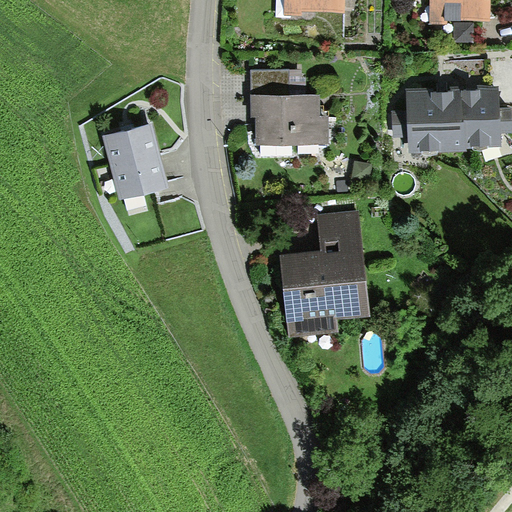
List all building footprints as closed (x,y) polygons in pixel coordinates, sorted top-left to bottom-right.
[(340,0),(282,0),(282,13),(301,13),(301,9),(341,10),(340,0)] [(484,18),(484,0),(426,0),(426,22),(454,22),(454,18),(484,18)] [(297,67),(247,68),(247,116),(252,115),(252,142),(326,141),(325,112),(316,113),(316,91),(297,91),(297,67)] [(455,85),(459,148),(498,146),(498,132),(508,131),(507,103),(493,103),(492,83),(455,85)] [(403,109),(389,110),(390,136),(404,135),(405,151),(459,148),(455,85),(402,88),(403,109)] [(147,120),(97,133),(106,166),(95,169),(101,193),(113,190),(115,198),(164,185),(147,120)] [(365,310),(356,211),(315,215),(318,248),(279,252),(286,335),(332,331),(330,314),(365,310)]
